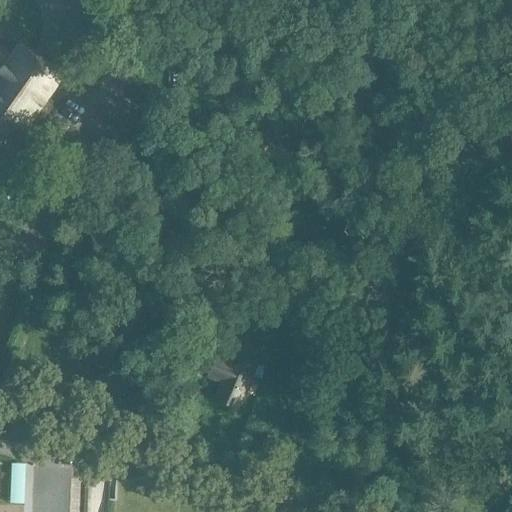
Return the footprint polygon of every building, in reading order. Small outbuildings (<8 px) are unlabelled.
[(0,62),(4,66),(0,72),(0,159),(10,145),(59,76),(18,46),(10,58),(0,51),(0,62)] [(263,342),(268,331),(250,324),(245,334),(263,342)] [(241,358),(236,369),(243,372),(248,361),(241,358)] [(234,374),(237,369),(215,360),(208,376),(224,383),(216,401),(234,409),(247,380),(234,374)] [(219,511),(160,488),(160,483),(116,481),(115,500),(108,499),(107,511),(219,511)]
